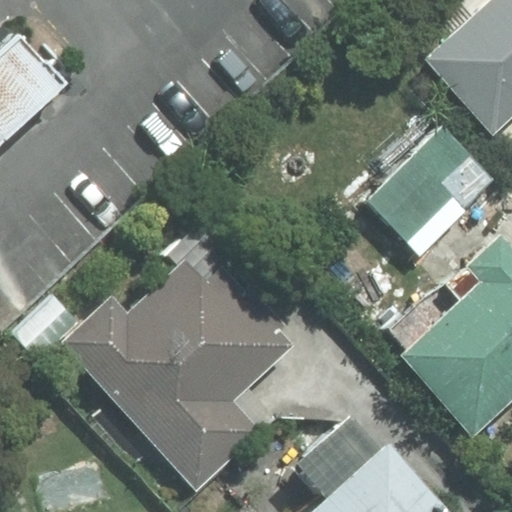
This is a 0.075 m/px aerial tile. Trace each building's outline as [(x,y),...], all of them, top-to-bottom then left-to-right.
[(511,111),(511,0),(450,0),(471,24),(432,59),(494,128),(511,111)] [(0,125),(25,103),(0,75),(0,125)] [(496,180),(446,129),(369,202),(419,254),(496,180)] [(511,398),(511,250),(501,239),(388,327),(408,350),(404,355),(473,434),(511,398)] [(228,403),(290,345),(276,331),(283,325),(222,260),(202,279),(184,260),(128,313),(112,296),(63,342),(197,485),(255,431),(228,403)] [(297,463),(330,499),(383,453),(350,416),(297,463)] [(330,499),(315,511),(447,511),(390,447),(383,453),(330,499)]
